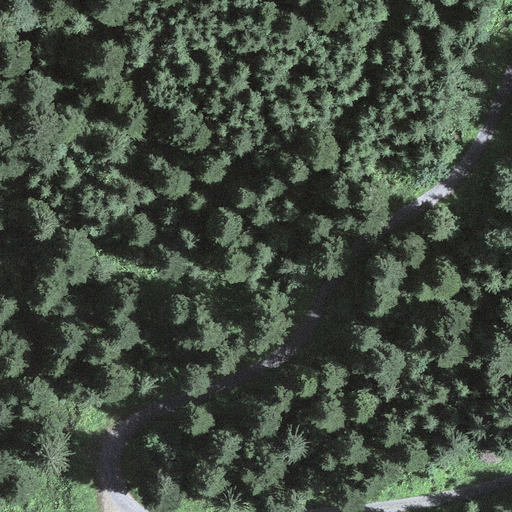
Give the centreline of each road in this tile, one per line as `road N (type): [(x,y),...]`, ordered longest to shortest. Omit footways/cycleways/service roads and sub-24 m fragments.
road 1 (track): [(124,511),(109,479),(119,433),(143,414),(288,353),(312,326),(350,249),(464,168),(511,73)]
road 2 (track): [(511,477),(314,511)]
